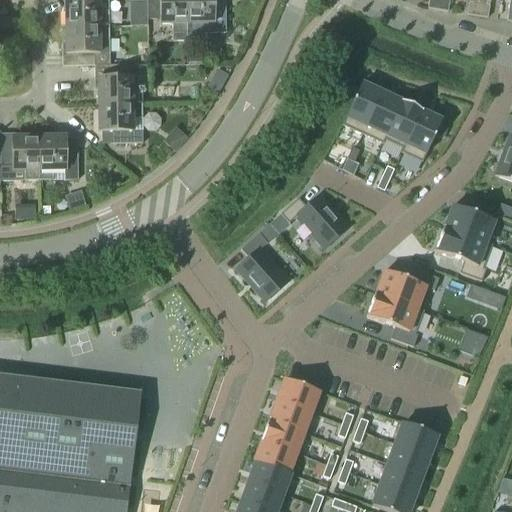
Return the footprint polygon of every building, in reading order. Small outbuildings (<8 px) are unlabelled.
[(63,5),(63,32),(107,31),(107,0),(74,0),(74,5),(63,5)] [(171,28),(171,37),(171,44),(185,44),(185,37),(184,0),(145,0),(146,22),(158,22),(158,28),(171,28)] [(210,0),(184,0),(185,37),(224,37),(224,5),(210,5),(210,0)] [(428,0),(427,12),(437,14),(438,0),(428,0)] [(438,0),(437,14),(447,15),(449,3),(445,2),(445,0),(438,0)] [(465,18),(476,20),(479,0),(472,0),(472,6),(467,5),(465,18)] [(486,0),(489,0),(499,1),(499,0),(479,0),(476,20),(486,22),(488,9),(485,8),(486,0)] [(511,0),(499,0),(499,1),(509,3),(508,12),(506,25),(511,25),(511,0)] [(108,70),(107,31),(63,32),(63,57),(61,57),(61,70),(93,70),(108,70)] [(97,109),(141,108),(141,95),(131,95),(131,83),(125,83),(125,70),(108,70),(93,70),(93,84),(97,84),(97,109)] [(222,86),(227,79),(217,73),(213,80),(222,86)] [(359,88),(340,128),(361,138),(380,98),(360,89),(360,88),(359,88)] [(380,98),(361,138),(381,147),(400,106),(399,105),(398,106),(380,98)] [(400,106),(381,147),(383,143),(401,151),(399,156),(401,156),(420,115),(411,111),(412,110),(411,109),(411,111),(400,106)] [(109,148),(141,148),(141,134),(132,134),(131,124),(141,123),(141,108),(97,109),(97,135),(109,135),(109,148)] [(420,115),(401,156),(421,165),(440,124),(439,123),(439,124),(420,115),(421,114),(420,114),(420,115)] [(440,125),(435,135),(444,139),(448,129),(440,125)] [(161,147),(173,158),(186,143),(175,133),(161,147)] [(12,138),(0,138),(0,183),(12,184),(12,175),(24,175),(24,185),(38,185),(38,141),(12,141),(12,138)] [(494,177),(493,179),(511,185),(511,139),(508,138),(507,140),(508,140),(494,178),(494,177)] [(64,141),(38,141),(38,185),(52,185),(52,175),(63,175),(63,184),(77,184),(77,153),(64,153),(64,141)] [(341,153),(336,150),(331,157),(336,160),(341,153)] [(342,169),(340,173),(352,179),(357,167),(353,165),(345,162),(342,169)] [(385,169),(375,191),(383,194),(393,173),(385,169)] [(297,201),(279,218),(287,227),(294,221),(322,252),(346,231),(317,199),(305,210),(297,201)] [(511,212),(499,207),(495,219),(511,225),(511,212)] [(442,230),(441,231),(491,250),(491,249),(484,246),(493,224),(451,209),(451,210),(443,231),(442,230)] [(441,231),(433,252),(435,253),(434,254),(434,253),(434,255),(462,265),(457,277),(480,285),(485,272),(482,272),(491,250),(441,231)] [(247,261),(235,273),(264,305),(287,284),(258,253),(266,246),(257,237),(239,253),(247,261)] [(372,296),(372,297),(422,315),(423,314),(416,312),(424,291),(433,294),(437,282),(415,273),(410,284),(383,274),(382,275),(374,297),(372,296)] [(484,295),(480,307),(499,314),(502,307),(504,302),(498,300),(489,296),(484,295)] [(364,318),(364,319),(393,331),(389,342),(412,350),(416,338),(414,338),(422,315),(372,297),(364,318),(364,319),(364,318)] [(0,382),(0,511),(122,511),(137,400),(0,382)] [(283,384),(276,403),(309,415),(316,396),(317,396),(317,395),(283,383),(283,384)] [(267,423),(302,436),(309,415),(276,403),(268,423),(267,423)] [(344,417),(340,427),(348,430),(352,420),(344,417)] [(355,433),(362,435),(366,424),(359,422),(355,433)] [(267,423),(259,444),(294,457),(302,436),(267,423)] [(401,426),(394,447),(427,459),(434,440),(435,440),(435,438),(401,426)] [(336,439),(344,441),(348,430),(340,427),(336,439)] [(358,447),(362,435),(355,433),(351,444),(358,447)] [(260,445),(253,465),(287,477),(294,457),(259,444),(259,445),(260,445)] [(394,447),(386,468),(419,480),(427,459),(394,447)] [(329,457),(325,468),(333,471),(337,460),(329,457)] [(351,465),(344,462),(340,474),(347,477),(351,465)] [(254,466),(247,486),(280,498),(287,477),(253,465),(253,466),(254,466)] [(325,468),(321,479),(329,482),(333,471),(325,468)] [(386,468),(378,488),(412,501),(419,480),(386,468)] [(347,477),(340,474),(336,485),(343,487),(347,477)] [(502,482),(497,494),(508,496),(511,484),(502,482)] [(247,486),(239,506),(254,511),(274,511),(280,498),(247,486)] [(371,508),(370,509),(371,509),(378,511),(407,511),(412,501),(378,488),(371,508)] [(314,497),(310,509),(318,511),(322,500),(314,497)] [(330,510),(336,511),(340,511),(343,506),(333,502),(330,510)]
